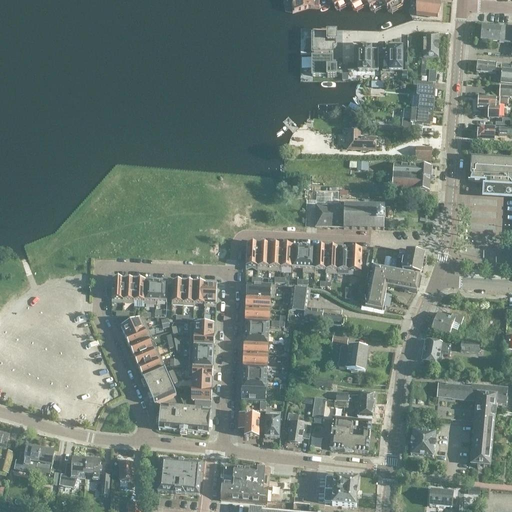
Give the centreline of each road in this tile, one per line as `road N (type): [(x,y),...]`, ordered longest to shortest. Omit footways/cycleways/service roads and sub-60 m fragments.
road 1 (residential): [(144,442),(98,320),(100,267),(230,275)]
road 2 (residential): [(230,275),(235,243),(245,235),(444,249)]
road 3 (tertiary): [(444,249),(460,29)]
road 4 (tertiary): [(390,471),(403,365),(437,279)]
road 5 (residential): [(230,275),(222,452)]
road 6 (residential): [(390,471),(222,452)]
road 7 (residential): [(460,29),(349,39),(349,77)]
road 8 (residential): [(144,442),(90,438),(0,411)]
